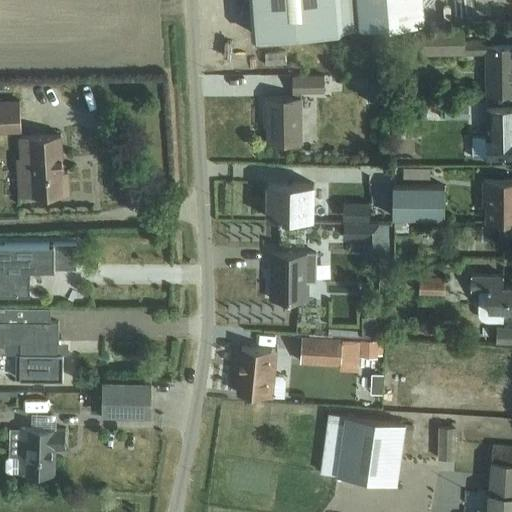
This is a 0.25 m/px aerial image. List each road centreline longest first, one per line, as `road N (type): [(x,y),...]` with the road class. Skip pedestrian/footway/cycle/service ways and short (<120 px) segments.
road 1 (residential): [(173,511),(205,315),(191,0)]
road 2 (unknown): [(201,218),(0,230)]
